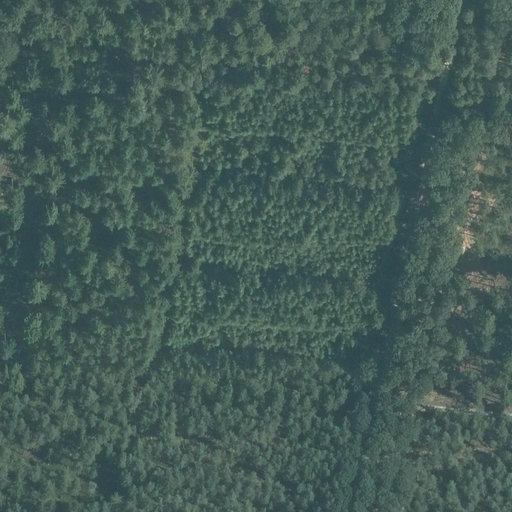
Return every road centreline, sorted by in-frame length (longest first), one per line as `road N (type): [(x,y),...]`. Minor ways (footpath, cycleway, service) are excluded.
road 1 (track): [(457,0),(351,511)]
road 2 (track): [(0,380),(511,421)]
road 3 (track): [(0,33),(511,68)]
